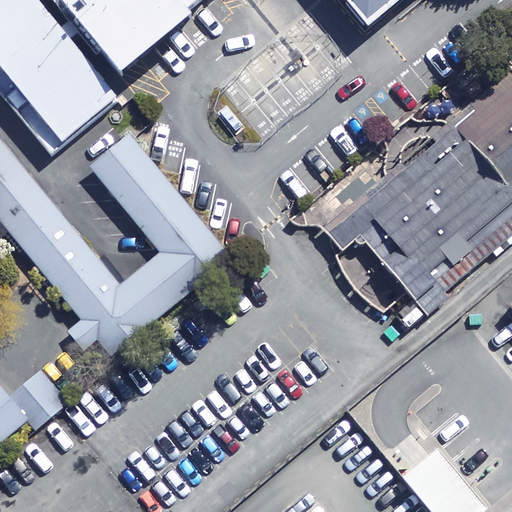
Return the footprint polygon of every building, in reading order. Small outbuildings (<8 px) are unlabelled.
[(120,101),(35,0),(0,0),(0,91),(53,156),(120,101)] [(61,0),(121,73),(194,15),(189,9),(199,0),(348,0),(369,25),(399,0),(61,0)] [(511,243),(511,69),(323,227),(342,250),(335,256),(341,268),(351,284),(361,295),(376,308),(384,312),(408,291),(428,315),(449,297),(445,292),(493,252),(497,257),(511,243)] [(0,140),(0,223),(79,320),(66,331),(83,351),(97,340),(110,356),(232,256),(130,132),(89,166),(160,252),(119,285),(0,140)] [(5,401),(0,395),(0,440),(21,425),(27,433),(59,407),(36,377),(5,401)] [(483,511),(487,509),(439,449),(403,478),(430,511),(483,511)]
